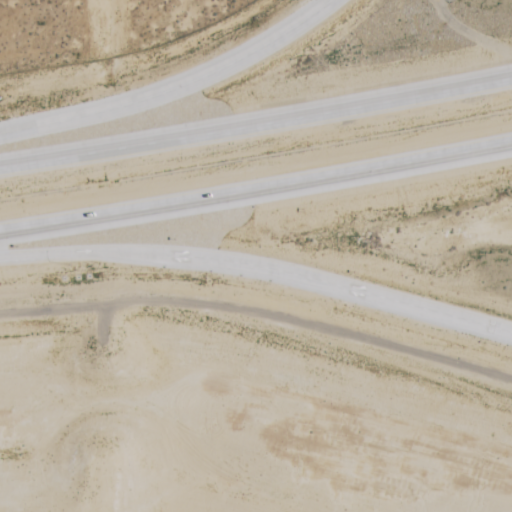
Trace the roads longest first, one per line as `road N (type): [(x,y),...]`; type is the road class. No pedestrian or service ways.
road 1 (motorway): [(0,256),(111,252),(251,265),(511,333)]
road 2 (motorway): [(0,233),(511,140)]
road 3 (motorway): [(511,76),(0,164)]
road 4 (motorway): [(332,0),(197,81),(0,135)]
